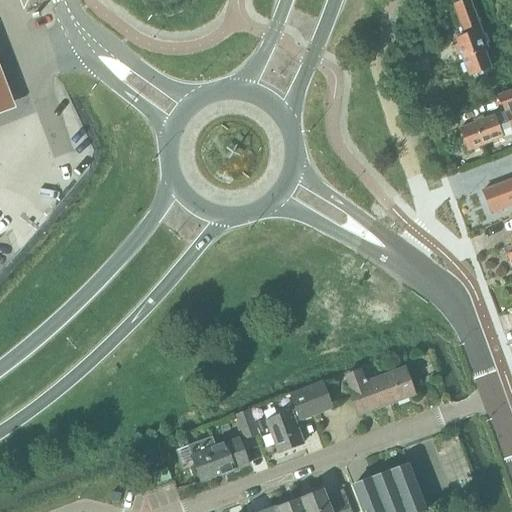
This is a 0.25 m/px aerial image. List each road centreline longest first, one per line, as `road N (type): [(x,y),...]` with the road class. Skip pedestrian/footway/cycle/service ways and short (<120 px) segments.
road 1 (residential): [(497,398),(180,511)]
road 2 (primary): [(0,433),(99,355),(228,215)]
road 3 (primary): [(174,178),(142,236),(0,368)]
road 4 (secondary): [(497,398),(462,314),(419,268),(374,240)]
road 5 (primary): [(286,123),(333,0)]
